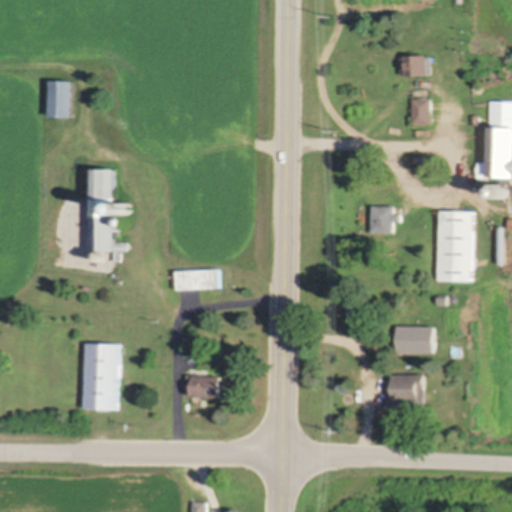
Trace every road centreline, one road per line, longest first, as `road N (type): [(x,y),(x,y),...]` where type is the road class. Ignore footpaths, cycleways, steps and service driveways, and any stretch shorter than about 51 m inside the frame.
road 1 (residential): [(511,462),(0,447)]
road 2 (secondary): [(295,0),(282,511)]
